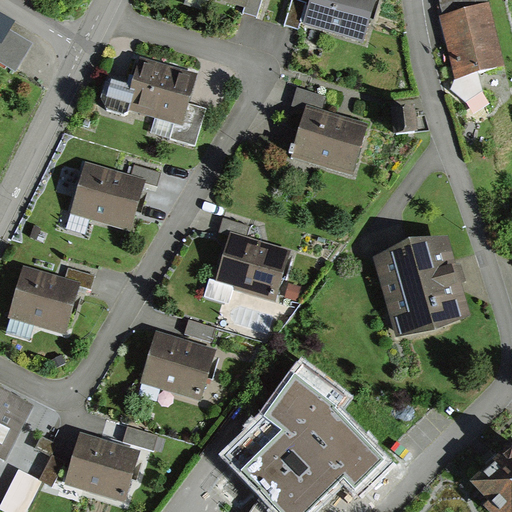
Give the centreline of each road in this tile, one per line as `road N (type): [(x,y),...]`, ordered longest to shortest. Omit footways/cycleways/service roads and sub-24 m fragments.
road 1 (residential): [(101,10),(248,62),(258,70),(256,86),(83,379),(65,395),(45,397),(0,374)]
road 2 (residential): [(411,0),(444,147),(508,341),(505,379),(483,411),(386,511)]
road 3 (residential): [(81,47),(0,211)]
